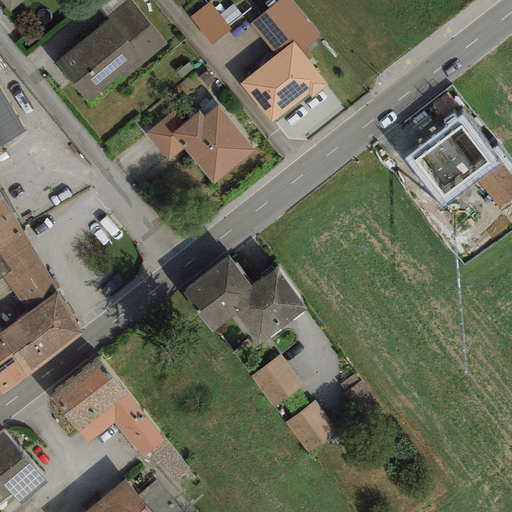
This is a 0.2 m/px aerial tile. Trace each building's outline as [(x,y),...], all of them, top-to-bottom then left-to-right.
[(0,0),(0,1),(9,12),(22,0),(0,0)] [(128,0),(54,62),(88,102),(121,73),(126,79),(166,45),(128,0)] [(289,0),(278,0),(250,24),(276,56),(293,42),(300,51),(319,36),(289,0)] [(230,30),(209,3),(190,17),(212,45),(230,30)] [(276,56),(239,84),(271,124),(307,95),(311,99),(328,86),(300,51),(293,42),(276,56)] [(0,146),(26,131),(0,88),(0,146)] [(184,123),(170,134),(182,148),(212,185),(255,151),(218,106),(204,117),(199,111),(184,123)] [(184,123),(173,110),(144,134),(167,161),(182,148),(170,134),(184,123)] [(461,115),(403,159),(441,209),(477,182),(499,166),(461,115)] [(511,177),(502,164),(499,166),(477,182),(499,210),(511,200),(511,177)] [(58,291),(0,194),(0,258),(9,272),(0,277),(26,313),(55,292),(58,291)] [(229,257),(180,292),(209,332),(234,314),(256,345),(306,310),(277,269),(251,288),(229,257)] [(0,258),(0,277),(9,272),(0,258)] [(26,313),(0,331),(0,334),(26,378),(81,336),(55,292),(26,313)] [(0,393),(2,397),(26,378),(0,334),(0,393)] [(302,388),(280,357),(251,378),(273,409),(302,388)] [(98,359),(50,397),(87,443),(113,423),(141,458),(151,450),(163,441),(160,437),(98,359)] [(315,402),(284,424),(307,455),(337,434),(315,402)] [(3,431),(0,433),(0,503),(10,496),(18,505),(46,484),(3,431)] [(162,435),(160,437),(163,441),(151,450),(174,480),(188,469),(162,435)] [(150,511),(125,481),(86,511),(150,511)]
